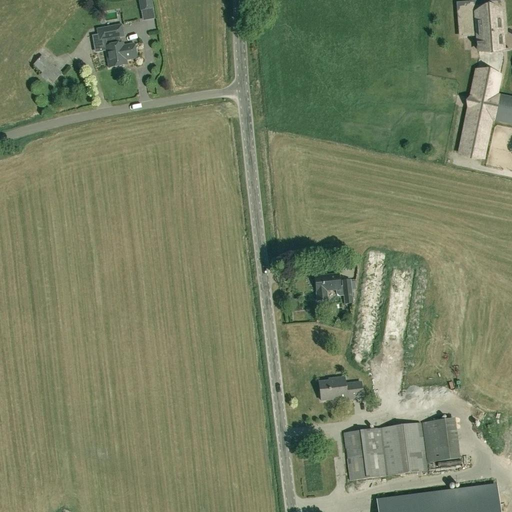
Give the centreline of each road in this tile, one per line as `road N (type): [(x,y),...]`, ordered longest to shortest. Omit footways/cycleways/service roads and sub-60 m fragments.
road 1 (tertiary): [(291,511),(243,89)]
road 2 (unclassified): [(0,138),(243,89)]
